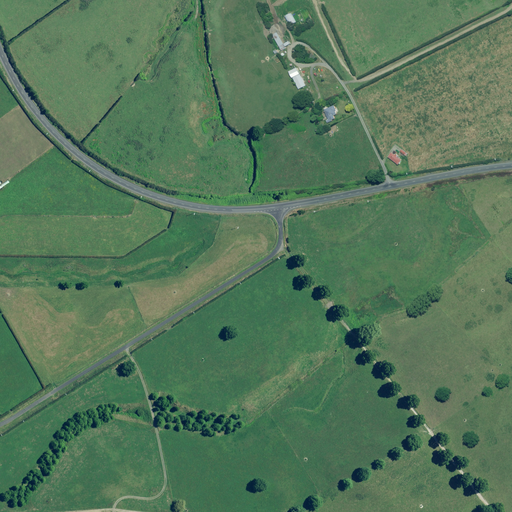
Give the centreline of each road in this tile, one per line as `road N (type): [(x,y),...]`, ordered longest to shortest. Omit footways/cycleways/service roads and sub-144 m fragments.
road 1 (unclassified): [(0,424),(270,257),(280,241),(277,207)]
road 2 (tertiary): [(0,50),(39,117),(121,183),(205,208),(277,207)]
road 3 (tertiary): [(277,207),(511,165)]
